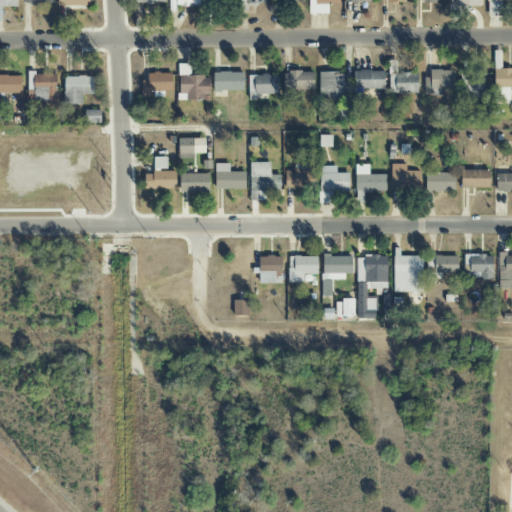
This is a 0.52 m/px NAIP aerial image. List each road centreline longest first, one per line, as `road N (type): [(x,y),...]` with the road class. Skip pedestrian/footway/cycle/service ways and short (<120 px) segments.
road 1 (residential): [(0,41),(511,35)]
road 2 (residential): [(0,227),(511,226)]
road 3 (residential): [(114,0),(125,227)]
